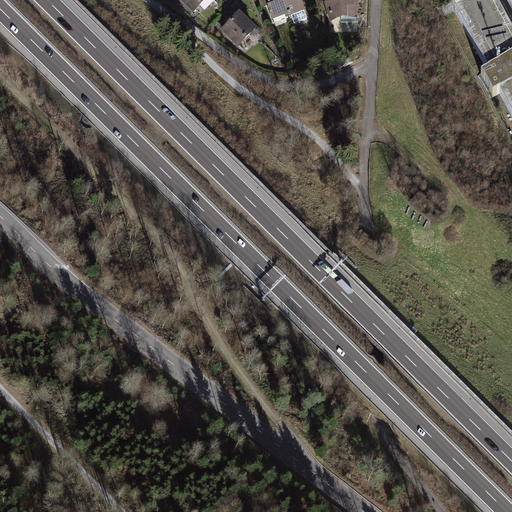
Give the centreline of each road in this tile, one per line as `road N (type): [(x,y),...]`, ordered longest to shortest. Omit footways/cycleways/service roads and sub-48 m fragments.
road 1 (motorway): [(0,8),(507,511)]
road 2 (motorway): [(511,460),(47,0)]
road 3 (track): [(373,64),(363,187),(382,428),(442,511)]
road 4 (tertiary): [(362,511),(65,279),(0,217)]
road 5 (track): [(363,187),(309,132),(246,94),(148,0)]
road 6 (track): [(373,64),(330,81),(278,85),(152,3)]
road 7 (track): [(121,511),(0,386)]
